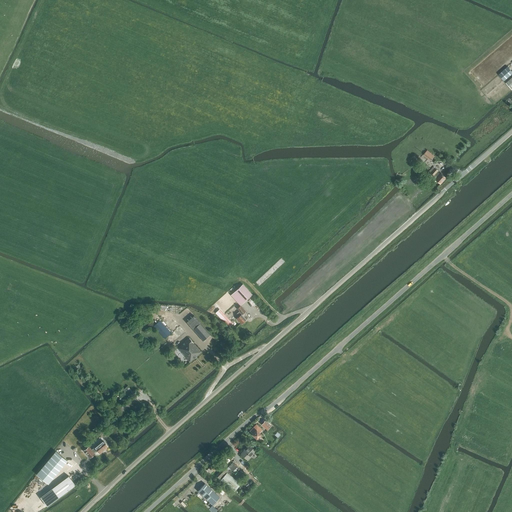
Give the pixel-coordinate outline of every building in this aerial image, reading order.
[(511,71),(508,66),(499,74),(504,81),(511,74),(511,71)] [(435,155),(427,150),(423,155),(430,161),(435,155)] [(441,173),(440,175),(437,173),(439,171),(434,166),(428,173),(433,177),(436,179),(441,184),(446,178),(441,173)] [(243,284),(234,292),(243,302),(252,295),(243,284)] [(246,311),(240,305),(237,308),(243,314),(246,311)] [(220,309),(216,313),(220,317),(221,318),(224,320),(229,326),(232,323),(227,317),(220,309)] [(239,316),(236,318),(242,324),(246,319),(240,312),(238,314),(239,316)] [(160,320),(159,321),(153,326),(164,339),(171,332),(160,320)] [(193,329),(203,341),(210,334),(200,323),(193,329)] [(189,338),(178,348),(189,361),(189,362),(194,358),(197,356),(196,356),(200,352),(201,352),(200,351),(193,343),(189,338)] [(128,387),(121,393),(120,394),(124,399),(133,392),(129,387),(128,387)] [(265,420),(264,422),(262,423),(264,425),(268,429),(271,426),(265,420)] [(252,433),(252,434),(256,439),(261,434),(260,433),(262,430),(257,424),(250,431),(252,433)] [(90,458),(94,454),(94,453),(97,451),(99,454),(108,446),(102,440),(94,447),(91,450),(89,447),(84,451),(90,458)] [(256,451),(250,445),(249,444),(243,450),(243,451),(240,454),(247,461),(252,456),(252,455),(256,451)] [(67,461),(56,451),(36,474),(48,484),(67,461)] [(233,471),(237,467),(233,463),(229,467),(233,471)] [(213,473),(217,469),(213,464),(207,471),(210,474),(212,472),(213,473)] [(227,472),(228,470),(222,465),(218,469),(220,470),(215,475),(220,479),(227,472)] [(234,478),(238,481),(244,474),(240,471),(238,473),(234,478)] [(227,472),(220,479),(234,491),(240,484),(227,472)] [(76,485),(69,475),(40,497),(47,506),(76,485)] [(220,497),(205,483),(198,491),(213,504),(220,497)]
